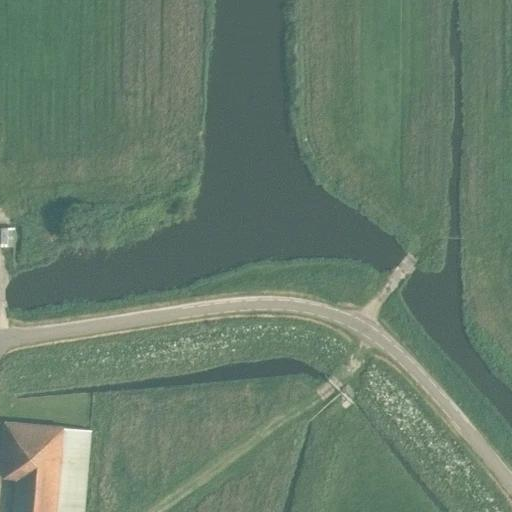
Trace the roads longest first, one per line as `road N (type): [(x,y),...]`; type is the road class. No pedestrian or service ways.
road 1 (unclassified): [(511,482),(407,363),(365,330),(309,307),(209,307),(0,337)]
road 2 (track): [(156,511),(346,377),(384,292)]
road 3 (track): [(0,202),(186,71),(189,0)]
